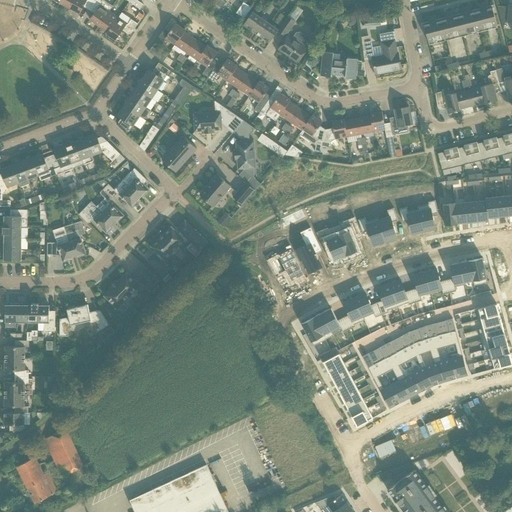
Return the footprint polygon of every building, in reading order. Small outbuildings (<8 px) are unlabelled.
[(62,0),(60,3),(70,8),(74,0),(62,0)] [(74,0),(70,8),(80,14),(83,7),(89,10),(94,0),(74,0)] [(94,0),(89,10),(94,13),(89,20),(99,26),(109,11),(112,7),(104,2),(102,2),(101,4),(94,0)] [(136,0),(129,0),(128,2),(140,10),(143,5),(137,0),(136,0)] [(210,0),(210,1),(221,8),(225,2),(222,0),(210,0)] [(479,11),(475,12),(479,30),(497,25),(492,8),(483,10),(483,8),(486,7),(485,2),(478,4),(479,11)] [(504,28),(503,26),(507,23),(511,23),(511,4),(509,5),(508,7),(508,13),(499,12),(503,28),(504,28)] [(463,15),(458,16),(462,34),(479,30),(475,12),(467,14),(466,12),(470,11),(468,7),(461,8),(463,15)] [(99,26),(107,32),(118,17),(109,11),(99,26)] [(446,20),(441,21),(445,38),(462,34),(458,16),(450,19),(449,16),(453,15),(452,11),(444,13),(446,20)] [(243,25),(252,31),(261,18),(252,12),(243,25)] [(373,15),(361,14),(360,24),(372,25),(373,15)] [(433,23),(424,25),(428,43),(445,38),(441,21),(436,22),(435,15),(427,17),(428,21),(432,21),(433,23)] [(107,32),(106,34),(116,40),(122,30),(127,33),(128,34),(129,34),(130,34),(131,33),(132,32),(138,24),(131,19),(127,24),(118,17),(107,32)] [(278,30),(277,31),(285,36),(295,22),(287,17),(278,30)] [(352,17),(346,21),(350,26),(356,22),(352,17)] [(261,18),(252,31),(260,37),(269,24),(261,18)] [(164,28),(155,42),(161,45),(165,39),(175,45),(184,32),(185,30),(175,23),(169,32),(164,28)] [(269,24),(260,37),(269,43),(277,31),(278,30),(269,24)] [(184,32),(175,45),(186,53),(195,39),(184,32)] [(289,35),(284,41),(278,50),(297,63),(307,48),(304,46),(310,38),(300,32),(295,33),(292,37),(289,35)] [(401,71),(398,53),(397,53),(396,47),(395,40),(395,39),(394,32),(380,34),(381,42),(380,42),(381,46),(371,48),(371,50),(370,50),(372,57),(372,60),(373,66),(375,76),(401,71)] [(195,39),(186,53),(197,61),(206,47),(195,39)] [(371,48),(369,40),(361,41),(363,52),(370,50),(371,50),(371,48)] [(206,47),(197,61),(207,67),(211,60),(217,52),(207,45),(206,47)] [(152,47),(148,52),(163,62),(167,57),(152,47)] [(323,52),(321,66),(320,76),(331,77),(331,74),(335,75),(335,76),(335,77),(337,78),(339,78),(340,77),(341,76),(341,75),(345,76),(345,78),(355,79),(356,74),(365,75),(364,61),(357,61),(357,59),(347,58),(347,61),(332,59),(333,53),(323,52)] [(226,81),(236,67),(236,68),(237,66),(227,59),(226,60),(221,56),(210,74),(207,77),(212,81),(214,79),(215,80),(218,79),(220,76),(226,81)] [(148,70),(142,79),(157,89),(158,89),(161,91),(166,84),(162,82),(164,80),(165,81),(168,77),(166,76),(170,71),(158,63),(152,72),(148,70)] [(236,67),(226,81),(238,89),(247,75),(236,68),(236,67)] [(511,97),(511,71),(502,74),(501,69),(495,70),(500,87),(501,92),(507,90),(508,96),(511,97)] [(481,86),(481,87),(485,103),(485,104),(495,101),(497,101),(497,99),(495,93),(501,92),(500,87),(495,70),(490,72),(490,75),(488,75),(488,77),(489,84),(481,86)] [(247,75),(238,89),(249,96),(258,83),(247,75)] [(139,84),(136,88),(151,98),(157,89),(142,79),(141,80),(140,79),(137,83),(139,84)] [(182,79),(178,84),(183,88),(181,91),(186,95),(193,86),(182,79)] [(258,83),(249,96),(258,103),(254,109),(259,113),(260,111),(270,97),(265,93),(269,88),(259,81),(258,83)] [(481,87),(468,90),(472,106),(485,103),(481,87)] [(133,93),(130,97),(145,107),(151,98),(136,88),(135,89),(134,88),(131,92),(133,93)] [(468,90),(455,93),(455,94),(459,109),(472,106),(468,90)] [(443,91),(435,93),(437,107),(438,108),(439,109),(440,109),(441,109),(442,109),(446,108),(447,111),(448,114),(450,113),(460,111),(459,109),(455,94),(455,93),(444,96),(443,91)] [(270,97),(260,111),(265,115),(266,114),(275,121),(280,115),(289,101),(289,102),(290,100),(280,93),(275,100),(270,97)] [(220,104),(225,106),(229,99),(223,96),(220,104)] [(126,102),(124,106),(139,116),(145,107),(130,97),(129,98),(128,97),(125,101),(126,102)] [(174,101),(168,110),(171,112),(177,103),(174,101)] [(215,113),(194,114),(195,131),(204,131),(204,133),(212,132),(212,130),(221,129),(221,124),(232,133),(243,121),(219,104),(214,101),(215,113)] [(289,101),(280,115),(291,123),(300,109),(289,102),(289,101)] [(121,117),(116,124),(126,134),(133,125),(139,116),(124,106),(118,115),(121,117)] [(395,117),(389,118),(390,123),(392,135),(399,134),(408,132),(406,125),(412,124),(417,123),(415,110),(410,111),(409,107),(394,110),(395,117)] [(300,109),(291,123),(302,130),(311,117),(300,109)] [(168,110),(161,118),(165,121),(171,112),(168,110)] [(382,112),(370,114),(370,116),(373,132),(385,130),(386,138),(393,137),(392,135),(390,123),(384,124),(382,112)] [(311,117),(302,130),(299,134),(315,146),(314,151),(320,152),(322,146),(325,130),(319,126),(322,122),(312,115),(311,117)] [(370,116),(357,118),(360,135),(373,132),(370,116)] [(161,118),(155,127),(159,130),(165,121),(161,118)] [(344,121),(347,137),(360,135),(357,118),(344,121)] [(322,146),(320,152),(327,153),(328,147),(329,143),(335,139),(338,139),(347,137),(344,121),(344,119),(332,121),(333,128),(325,130),(322,146)] [(243,121),(232,133),(232,134),(233,132),(241,139),(241,142),(236,142),(237,151),(235,151),(236,159),(237,159),(238,169),(255,168),(253,141),(249,141),(249,135),(254,129),(243,121)] [(174,124),(170,129),(175,134),(180,129),(174,124)] [(147,135),(139,146),(144,151),(153,139),(159,130),(155,127),(153,125),(146,134),(147,135)] [(503,137),(497,139),(501,156),(511,152),(511,133),(503,135),(503,137)] [(95,134),(85,138),(91,155),(102,151),(112,161),(109,164),(114,169),(125,159),(107,141),(102,136),(97,138),(95,134)] [(262,134),(258,141),(266,147),(282,158),(282,157),(284,155),(287,151),(271,140),(262,134)] [(162,160),(175,172),(196,148),(183,136),(162,160)] [(79,140),(75,142),(83,165),(93,161),(91,155),(85,138),(84,138),(83,137),(79,139),(79,140)] [(483,142),(477,144),(481,161),(501,156),(497,139),(496,137),(483,140),(483,142)] [(69,144),(65,145),(73,168),(77,167),(83,165),(75,142),(73,142),(73,141),(68,142),(69,144)] [(464,147),(457,148),(461,166),(481,161),(477,144),(476,142),(463,145),(464,147)] [(56,154),(50,156),(57,174),(73,168),(71,163),(65,145),(63,146),(63,145),(58,146),(59,148),(54,149),(54,150),(56,154)] [(444,152),(437,154),(442,171),(461,166),(457,148),(457,147),(444,150),(444,152)] [(36,156),(32,158),(38,175),(40,181),(57,174),(50,156),(44,158),(42,154),(43,154),(41,154),(40,153),(36,155),(36,156)] [(26,160),(22,162),(28,179),(38,175),(32,158),(30,158),(30,157),(25,158),(26,160)] [(16,164),(11,165),(18,182),(20,187),(30,183),(28,179),(22,162),(20,162),(20,161),(15,162),(16,164)] [(0,206),(10,207),(10,201),(2,201),(2,194),(3,193),(4,192),(7,189),(7,188),(7,186),(18,182),(11,165),(1,169),(3,173),(0,174),(0,206)] [(143,196),(148,190),(134,176),(138,172),(134,168),(122,181),(127,186),(138,197),(141,194),(143,196)] [(217,175),(200,195),(213,206),(226,190),(233,196),(233,197),(242,204),(254,190),(245,183),(237,193),(230,187),(230,186),(217,175)] [(251,176),(245,183),(254,190),(259,184),(253,178),(251,176)] [(127,186),(122,182),(114,190),(117,193),(131,207),(137,202),(135,200),(138,197),(127,186)] [(108,184),(104,188),(113,198),(117,193),(114,190),(108,184)] [(105,198),(96,206),(102,212),(113,223),(116,220),(117,222),(123,216),(109,202),(113,198),(104,188),(99,193),(105,198)] [(386,190),(378,191),(379,199),(387,198),(386,190)] [(507,196),(497,197),(499,217),(509,216),(507,196)] [(497,197),(486,198),(486,200),(488,220),(489,220),(488,218),(499,217),(497,197)] [(428,204),(417,207),(423,231),(435,228),(432,215),(438,213),(435,200),(428,202),(428,204)] [(486,200),(475,202),(477,221),(488,220),(486,200)] [(475,202),(465,203),(467,223),(477,221),(475,202)] [(455,203),(443,205),(445,225),(457,224),(455,204),(455,203)] [(465,203),(455,204),(457,224),(467,223),(465,203)] [(319,211),(317,205),(307,209),(310,214),(319,211)] [(96,206),(88,215),(83,210),(78,214),(88,223),(92,219),(106,233),(112,227),(110,226),(113,223),(102,212),(96,206)] [(407,207),(399,209),(402,222),(408,220),(412,234),(414,233),(414,234),(422,232),(422,231),(423,231),(417,207),(418,209),(408,211),(407,207)] [(377,218),(385,241),(397,238),(392,223),(398,221),(393,208),(387,210),(389,217),(378,220),(377,218)] [(304,215),(301,209),(282,219),(285,224),(304,215)] [(4,216),(4,227),(21,227),(21,216),(27,216),(27,210),(10,210),(10,216),(4,216)] [(365,217),(358,220),(362,232),(368,230),(373,245),(375,245),(376,246),(383,243),(383,242),(385,241),(377,218),(366,222),(365,217)] [(226,223),(221,218),(218,222),(223,226),(226,223)] [(66,234),(68,241),(73,256),(77,255),(78,257),(85,254),(79,235),(85,233),(81,221),(75,223),(78,231),(66,234)] [(346,226),(336,231),(346,256),(357,251),(352,236),(357,234),(352,222),(345,225),(346,226)] [(4,234),(4,238),(21,238),(21,227),(4,227),(2,227),(2,234),(4,234)] [(147,260),(147,261),(162,275),(162,276),(163,275),(168,269),(168,270),(169,269),(168,268),(160,261),(163,258),(164,258),(163,259),(164,259),(165,259),(165,258),(171,252),(173,254),(179,248),(177,246),(183,240),(183,241),(183,240),(185,242),(188,239),(199,250),(206,243),(207,243),(206,242),(193,229),(186,236),(181,231),(178,234),(171,228),(172,228),(171,227),(170,228),(152,246),(151,247),(152,248),(152,247),(158,253),(155,256),(154,254),(153,253),(153,254),(147,260)] [(306,245),(296,251),(300,260),(302,259),(309,273),(321,267),(315,254),(321,251),(310,228),(300,233),(306,245)] [(324,233),(317,236),(322,248),(328,246),(334,260),(345,256),(346,256),(336,231),(335,231),(336,233),(326,237),(324,233)] [(69,257),(73,256),(68,241),(66,234),(55,238),(56,243),(53,243),(53,256),(61,256),(63,262),(70,259),(69,257)] [(2,243),(2,249),(21,249),(21,238),(4,238),(4,243),(2,243)] [(21,249),(2,249),(2,256),(3,256),(3,260),(21,260),(21,249)] [(293,252),(279,259),(291,281),(290,281),(291,281),(305,274),(304,273),(304,274),(293,252)] [(482,258),(469,261),(474,286),(487,283),(482,258)] [(277,259),(272,262),(278,273),(283,270),(277,259)] [(272,261),(255,271),(260,280),(259,281),(264,288),(264,287),(269,294),(280,288),(273,276),(278,273),(272,262),(272,261)] [(468,261),(460,263),(465,285),(465,282),(473,281),(474,286),(469,261),(468,261)] [(452,279),(446,280),(449,293),(456,291),(455,287),(465,285),(460,263),(450,265),(452,279)] [(116,281),(110,287),(111,289),(104,296),(117,309),(130,295),(132,296),(133,297),(135,296),(136,295),(137,293),(137,291),(136,289),(139,286),(139,285),(141,282),(148,289),(158,280),(143,266),(134,275),(135,277),(133,279),(126,273),(117,282),(116,281)] [(436,269),(425,272),(431,293),(441,290),(442,295),(449,293),(446,280),(440,282),(436,269)] [(417,288),(411,290),(415,303),(422,301),(420,296),(431,293),(425,272),(413,275),(417,288)] [(400,279),(389,283),(397,307),(408,303),(408,305),(415,303),(411,290),(405,292),(400,279)] [(149,291),(154,296),(162,287),(157,283),(149,291)] [(383,300),(377,303),(381,315),(388,312),(388,310),(397,307),(389,283),(378,287),(383,300)] [(365,293),(354,298),(364,320),(366,325),(376,320),(375,318),(381,315),(377,303),(370,305),(365,293)] [(349,315),(343,318),(349,329),(355,326),(354,325),(364,320),(354,298),(343,302),(349,315)] [(10,305),(5,305),(5,322),(16,322),(16,303),(10,303),(10,305)] [(16,303),(16,322),(27,323),(27,305),(23,305),(23,303),(16,303)] [(27,305),(27,323),(38,323),(38,305),(38,304),(31,304),(31,305),(27,305)] [(496,304),(476,309),(478,320),(499,314),(496,304)] [(38,305),(38,323),(44,323),(44,332),(54,332),(55,311),(49,311),(49,305),(38,305)] [(59,319),(59,336),(68,336),(68,325),(70,324),(70,325),(91,320),(95,318),(102,329),(109,325),(100,310),(89,312),(87,305),(75,308),(74,306),(68,307),(68,309),(67,310),(68,317),(59,319)] [(331,309),(321,313),(333,335),(342,331),(343,332),(349,329),(343,318),(337,321),(331,309)] [(313,317),(325,340),(325,339),(333,335),(321,313),(314,318),(313,317)] [(499,314),(478,320),(481,329),(479,330),(502,324),(500,319),(499,314)] [(313,317),(301,324),(313,346),(325,340),(313,317)] [(449,332),(443,334),(447,347),(455,344),(458,357),(450,359),(455,378),(456,378),(467,375),(452,319),(446,321),(449,332)] [(433,324),(426,326),(443,382),(455,378),(450,359),(441,361),(437,349),(447,347),(443,334),(436,336),(433,324)] [(502,324),(479,330),(481,340),(504,334),(503,329),(502,324)] [(423,340),(414,343),(419,355),(430,351),(434,364),(424,367),(433,386),(443,382),(426,326),(419,328),(423,340)] [(115,334),(111,328),(105,332),(109,337),(115,334)] [(408,346),(400,350),(406,362),(416,357),(421,369),(412,373),(422,391),(433,386),(424,367),(419,355),(414,343),(409,332),(402,336),(408,346)] [(504,334),(481,340),(484,350),(507,344),(506,338),(505,339),(504,334)] [(5,346),(5,358),(24,359),(25,347),(29,347),(29,341),(15,341),(15,347),(5,346)] [(391,342),(385,345),(390,355),(389,356),(411,397),(421,391),(422,391),(412,373),(405,377),(399,366),(406,362),(400,350),(396,352),(391,342)] [(507,344),(484,350),(489,349),(491,358),(509,353),(508,349),(507,344)] [(384,358),(379,361),(385,373),(392,369),(398,381),(391,385),(400,402),(411,397),(389,356),(390,355),(385,345),(379,348),(384,358)] [(331,350),(320,356),(322,359),(332,354),(331,350)] [(511,362),(509,353),(491,358),(494,369),(511,363),(511,362)] [(339,354),(323,362),(328,372),(344,363),(339,354)] [(368,354),(362,357),(389,408),(400,402),(391,385),(383,389),(377,377),(385,373),(379,361),(373,364),(368,354)] [(24,359),(5,358),(4,370),(14,370),(14,377),(28,377),(28,370),(24,370),(24,359)] [(344,363),(328,372),(333,381),(349,372),(344,363)] [(349,372),(333,381),(337,390),(354,381),(349,372)] [(14,383),(4,382),(4,394),(24,395),(32,395),(32,379),(28,379),(28,377),(14,377),(14,383)] [(354,381),(337,390),(342,399),(358,390),(354,381)] [(358,390),(342,399),(347,408),(363,399),(358,390)] [(24,395),(4,394),(4,406),(14,406),(14,412),(24,413),(28,413),(28,406),(24,406),(24,395)] [(363,399),(347,408),(352,417),(368,408),(363,399)] [(368,408),(352,417),(357,426),(373,418),(368,408)] [(10,425),(10,431),(20,431),(24,428),(24,425),(24,413),(14,412),(4,412),(4,425),(10,425)] [(73,426),(44,439),(61,476),(72,471),(76,480),(89,474),(89,473),(93,471),(73,426)] [(17,467),(35,503),(57,492),(48,473),(44,475),(35,458),(25,462),(17,467)] [(401,511),(446,511),(413,463),(382,483),(401,511)] [(228,511),(207,465),(129,501),(134,511),(228,511)] [(333,495),(315,503),(321,511),(323,510),(324,511),(333,511),(347,502),(341,494),(336,498),(333,495)] [(347,502),(333,511),(348,511),(352,509),(347,502)]
